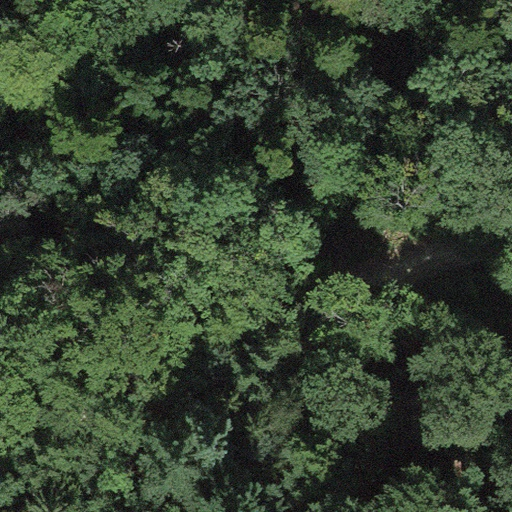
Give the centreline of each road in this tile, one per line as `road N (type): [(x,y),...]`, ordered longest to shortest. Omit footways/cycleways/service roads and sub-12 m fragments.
road 1 (track): [(511,247),(83,404),(0,461)]
road 2 (track): [(320,320),(511,391)]
